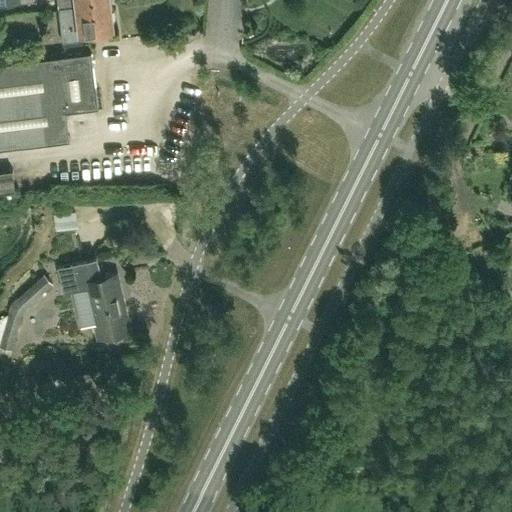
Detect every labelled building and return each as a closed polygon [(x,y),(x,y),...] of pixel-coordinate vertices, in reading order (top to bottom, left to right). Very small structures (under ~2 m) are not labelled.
[(58,0),(60,10),(110,4),(109,0),(58,0)] [(110,4),(60,10),(64,44),(82,41),(81,33),(113,29),(110,4)] [(67,112),(98,108),(92,52),(0,63),(0,150),(70,141),(67,112)] [(12,172),(0,173),(0,193),(15,192),(12,172)] [(130,331),(125,308),(121,309),(119,300),(123,299),(118,274),(102,277),(97,258),(58,267),(64,294),(87,289),(98,338),(130,331)] [(0,345),(10,349),(22,310),(52,283),(44,274),(12,304),(8,316),(0,319),(0,345)]
